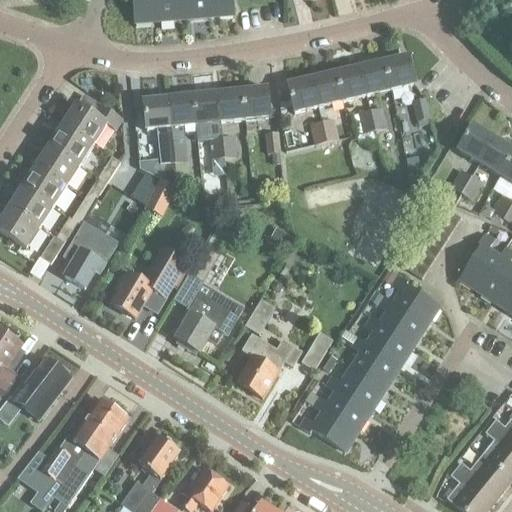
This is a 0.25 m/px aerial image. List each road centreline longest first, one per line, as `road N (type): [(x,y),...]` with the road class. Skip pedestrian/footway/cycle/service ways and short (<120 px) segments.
road 1 (residential): [(73,51),(152,65),(246,54),(430,8)]
road 2 (secondary): [(296,472),(0,285)]
road 3 (residential): [(364,495),(472,333)]
road 4 (residential): [(0,160),(73,51)]
road 5 (residential): [(511,103),(455,51),(430,8)]
